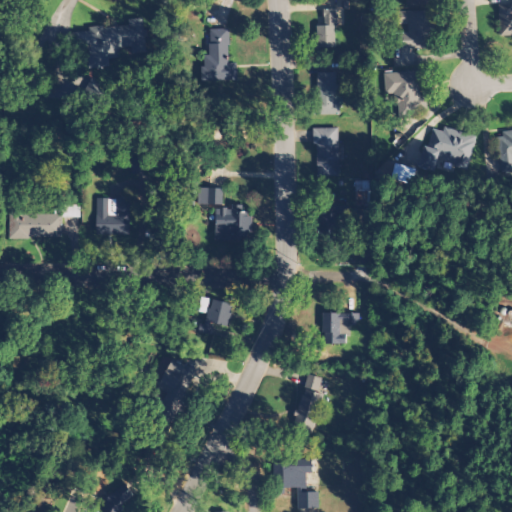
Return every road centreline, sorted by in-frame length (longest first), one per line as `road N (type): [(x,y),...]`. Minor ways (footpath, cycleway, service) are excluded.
road 1 (residential): [(181,511),(283,295),(275,0)]
road 2 (residential): [(0,273),(345,273)]
road 3 (residential): [(511,83),(472,86),(466,0)]
